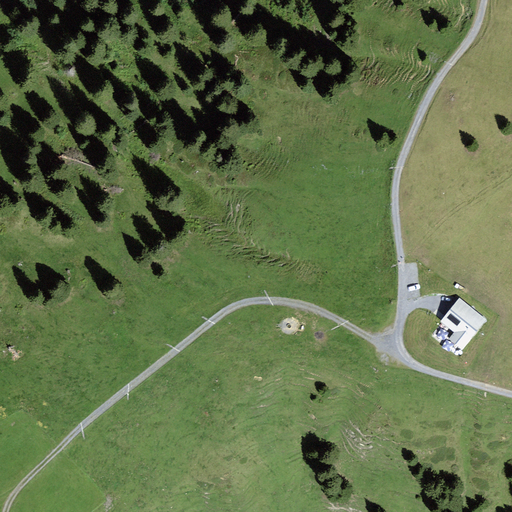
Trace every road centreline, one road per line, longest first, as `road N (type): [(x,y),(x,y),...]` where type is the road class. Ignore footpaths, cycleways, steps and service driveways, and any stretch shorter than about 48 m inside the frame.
road 1 (track): [(407,307),(394,194),(404,151),(438,79),(478,25),(484,0)]
road 2 (unclassified): [(511,394),(432,372),(404,360),(392,344)]
